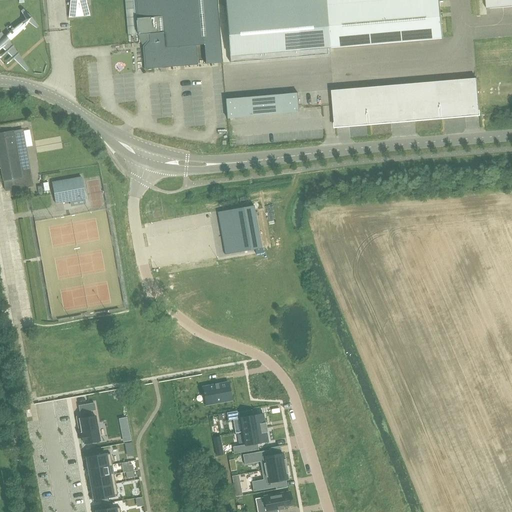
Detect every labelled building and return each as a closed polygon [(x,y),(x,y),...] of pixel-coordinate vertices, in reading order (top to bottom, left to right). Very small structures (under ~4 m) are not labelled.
[(69,0),(68,18),(69,18),(69,16),(74,17),(84,16),(89,15),(89,16),(90,16),(85,0),(69,0)] [(134,0),(137,35),(147,34),(148,40),(142,47),(144,70),(145,70),(145,69),(222,63),(216,0),(134,0)] [(224,0),(227,31),(232,34),(228,35),(230,63),(230,62),(230,63),(231,63),(231,62),(262,60),(263,60),(295,57),(296,57),(328,54),(328,55),(328,54),(328,46),(331,46),(327,0),(224,0)] [(439,0),(327,0),(331,46),(443,37),(439,0)] [(511,0),(485,0),(486,9),(511,6),(511,0)] [(477,78),(331,91),(334,128),(480,115),(477,78)] [(275,95),(274,95),(276,114),(299,112),(298,93),(297,94),(275,96),(275,95)] [(249,97),(249,98),(250,116),(276,114),(274,95),(273,95),(273,96),(249,98),(249,97)] [(226,99),(225,100),(227,118),(250,116),(249,98),(248,98),(226,100),(226,99)] [(12,132),(0,133),(0,167),(2,181),(4,190),(32,185),(22,130),(12,132)] [(81,177),(52,182),(56,204),(69,201),(68,196),(84,193),(81,177)] [(254,206),(217,212),(217,213),(221,212),(224,225),(226,225),(228,236),(226,236),(229,253),(225,254),(225,255),(261,248),(254,206)] [(89,368),(90,376),(98,375),(97,367),(89,368)] [(214,385),(203,387),(204,392),(203,392),(203,394),(204,394),(206,405),(231,400),(227,382),(218,384),(218,383),(217,383),(217,385),(215,385),(215,383),(214,384),(214,385)] [(85,418),(79,419),(82,433),(81,433),(83,442),(84,443),(100,441),(95,416),(91,417),(90,411),(95,410),(94,403),(82,405),(83,412),(84,412),(85,418)] [(236,411),(226,412),(228,420),(239,418),(242,432),(265,427),(263,413),(252,415),(251,409),(237,412),(236,411)] [(244,444),(232,446),(234,454),(258,449),(257,443),(268,441),(265,427),(242,432),(244,444)] [(269,450),(242,455),(244,465),(260,462),(261,471),(285,466),(284,460),(285,460),(285,459),(284,459),(283,454),(270,456),(269,450)] [(92,457),(86,458),(88,469),(112,465),(110,454),(98,456),(92,457)] [(112,465),(88,469),(90,478),(114,474),(112,465)] [(263,479),(251,482),(253,491),(275,487),(274,482),(287,479),(286,473),(288,473),(287,473),(286,473),(285,466),(261,471),(263,479)] [(114,474),(90,478),(92,488),(115,484),(114,474)] [(115,484),(92,488),(94,499),(100,498),(108,496),(117,495),(115,484)] [(242,495),(240,486),(233,487),(235,497),(242,495)] [(266,508),(257,510),(257,511),(269,511),(277,510),(278,510),(283,509),(283,506),(291,505),(291,502),(291,501),(291,499),(290,500),(289,492),(264,497),(266,508)]
